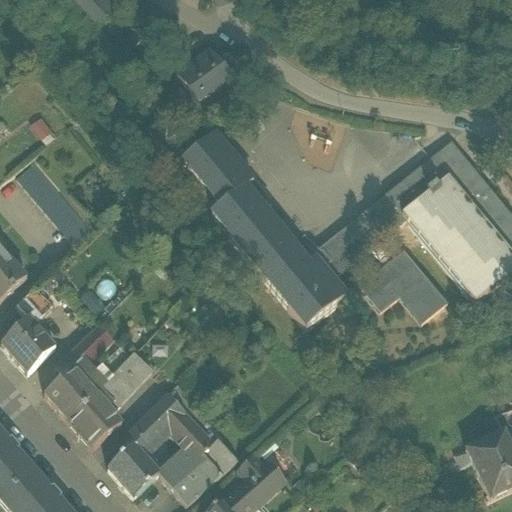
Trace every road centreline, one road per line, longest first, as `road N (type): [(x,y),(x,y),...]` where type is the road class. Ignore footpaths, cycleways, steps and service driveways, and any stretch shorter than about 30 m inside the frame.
road 1 (residential): [(219,0),(240,41),(305,91),(348,109),(471,129),(511,155)]
road 2 (unclassified): [(111,511),(0,384)]
